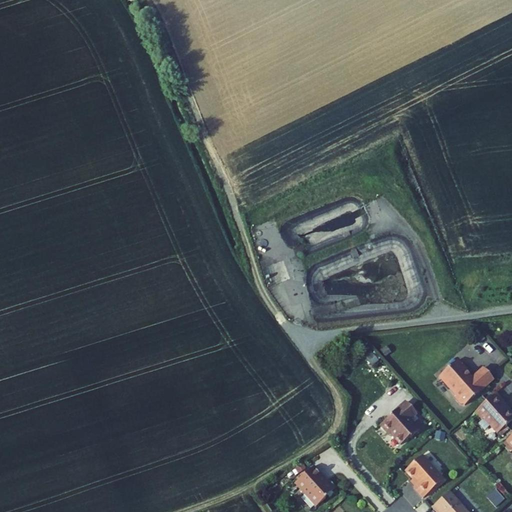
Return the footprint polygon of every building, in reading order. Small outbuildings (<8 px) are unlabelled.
[(465,405),(494,380),(484,368),(472,378),(466,371),(467,370),(458,360),(439,377),(456,395),(456,399),(461,404),(465,405)] [(506,404),(496,393),(475,412),(483,420),(484,418),(497,434),(511,420),(511,415),(504,406),(506,404)] [(417,413),(406,402),(381,425),(389,434),(392,434),(401,444),(410,437),(411,438),(419,430),(410,420),(417,413)] [(511,436),(502,445),(511,456),(511,436)] [(444,480),(422,456),(405,471),(417,484),(413,487),(423,498),(444,480)] [(305,494),(316,507),(326,497),(325,497),(336,487),(329,479),(327,481),(314,466),(295,482),(306,493),(305,494)] [(467,511),(449,492),(432,507),(436,511),(467,511)]
